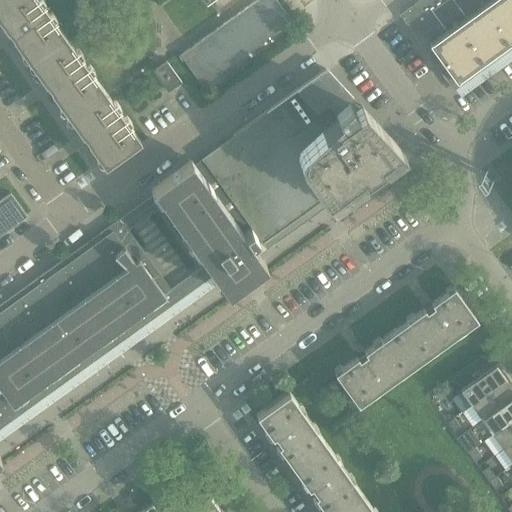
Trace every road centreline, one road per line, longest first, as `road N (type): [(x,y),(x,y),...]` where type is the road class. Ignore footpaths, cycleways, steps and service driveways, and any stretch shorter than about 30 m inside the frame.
road 1 (residential): [(68,217),(308,44),(352,22)]
road 2 (residential): [(196,405),(454,221)]
road 3 (residential): [(48,511),(196,405)]
road 4 (residential): [(446,148),(352,22)]
road 5 (residential): [(273,511),(196,405)]
